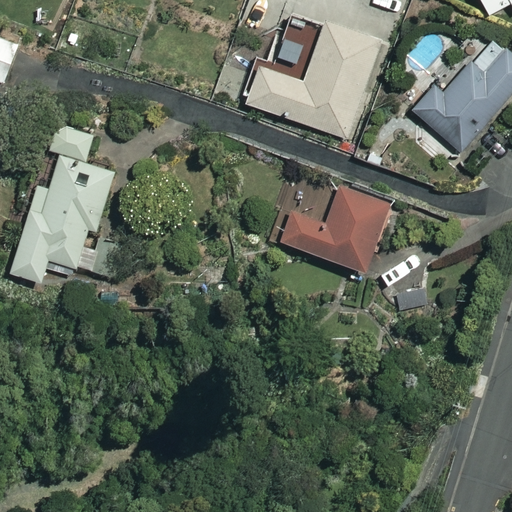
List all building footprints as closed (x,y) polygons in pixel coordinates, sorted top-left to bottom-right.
[(198,0),(237,13),(241,0),(198,0)] [(511,0),(483,0),(493,16),(511,5),(511,0)] [(386,44),(332,25),(329,33),(291,20),(277,62),(260,56),(243,105),(351,143),(386,44)] [(21,48),(0,40),(0,85),(8,88),(21,48)] [(511,100),(511,57),(495,43),(448,98),(439,90),(417,116),(465,156),(511,100)] [(122,243),(102,238),(118,179),(93,173),(101,141),(58,129),(52,154),(65,158),(58,183),(45,180),(17,284),(47,292),(54,269),(111,284),(122,243)] [(393,211),(344,193),(331,228),(297,215),(285,248),(368,279),(393,211)] [(429,309),(419,279),(393,289),(404,318),(429,309)]
